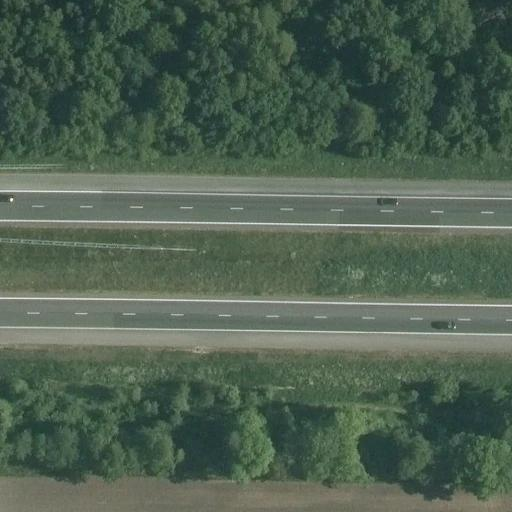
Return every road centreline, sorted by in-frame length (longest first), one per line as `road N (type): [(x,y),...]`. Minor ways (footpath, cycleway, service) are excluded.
road 1 (motorway): [(0,315),(511,314)]
road 2 (motorway): [(511,208),(0,208)]
